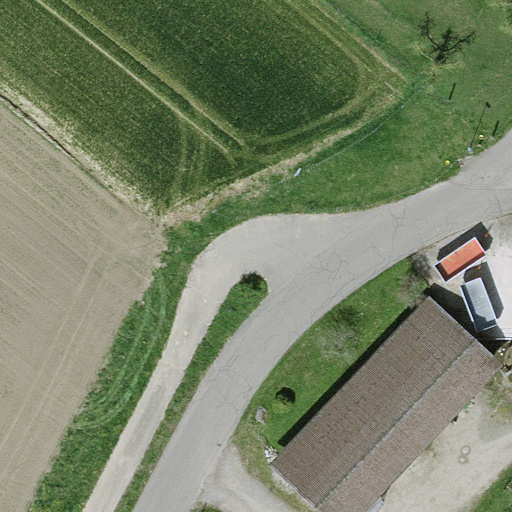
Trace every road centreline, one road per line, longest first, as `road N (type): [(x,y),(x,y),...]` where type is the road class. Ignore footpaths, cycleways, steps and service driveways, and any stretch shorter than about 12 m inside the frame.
road 1 (tertiary): [(158,511),(257,341),(420,219),(511,187)]
road 2 (track): [(357,263),(250,258),(214,269),(96,511)]
